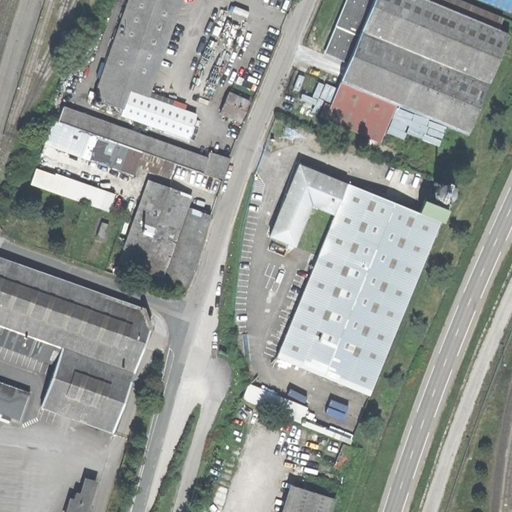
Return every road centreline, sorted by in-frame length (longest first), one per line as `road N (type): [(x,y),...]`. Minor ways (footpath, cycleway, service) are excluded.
road 1 (unclassified): [(194,315),(309,0)]
road 2 (secondary): [(510,208),(393,511)]
road 3 (residential): [(429,511),(511,298)]
road 4 (unclassified): [(194,315),(0,245)]
road 5 (unclassified): [(140,511),(194,315)]
